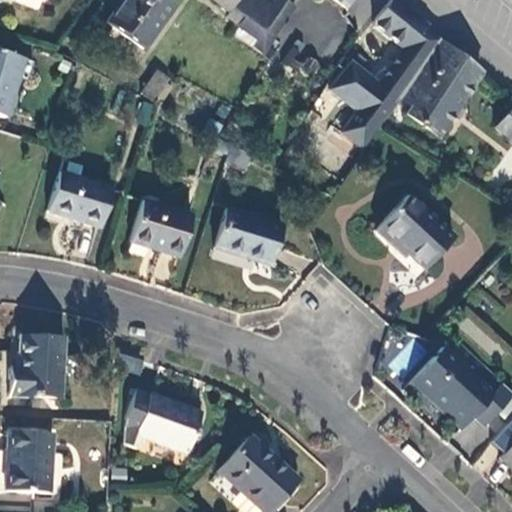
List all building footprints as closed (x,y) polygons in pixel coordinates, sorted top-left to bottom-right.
[(38,0),(10,0),(35,10),(38,0)] [(162,0),(122,0),(106,24),(141,50),(172,6),(162,0)] [(236,0),(212,0),(219,6),(227,12),(229,9),(236,0)] [(232,36),(260,55),(284,19),(268,8),(256,0),(236,0),(229,9),(227,12),(241,23),(237,28),(232,36)] [(277,0),(273,0),(268,8),(284,19),(291,9),(277,0)] [(361,149),(381,122),(381,124),(397,99),(404,88),(415,72),(435,41),(423,31),(426,26),(393,0),(390,0),(372,22),(373,28),(402,50),(376,84),(349,64),(329,91),(356,112),(341,133),(361,149)] [(333,0),(345,8),(350,0),(333,0)] [(436,40),(435,41),(415,72),(404,88),(418,96),(410,109),(405,117),(437,138),(478,76),(479,73),(436,40)] [(302,46),(289,57),(298,67),(311,56),(302,46)] [(0,52),(0,117),(3,118),(15,77),(25,80),(31,62),(0,52)] [(304,67),(305,70),(305,71),(306,73),(310,75),(313,75),(317,74),(320,70),(320,67),(320,66),(319,63),(315,60),(313,60),(310,60),(307,61),(306,62),(305,64),(304,67)] [(293,70),(289,84),(310,90),(314,76),(293,70)] [(155,72),(140,94),(151,101),(166,80),(155,72)] [(418,96),(404,88),(397,99),(410,109),(418,96)] [(511,144),(511,107),(494,129),(511,144)] [(212,124),(208,131),(215,136),(220,129),(212,124)] [(225,156),(228,145),(216,138),(214,137),(210,150),(225,156)] [(237,160),(240,151),(228,145),(225,156),(237,160)] [(58,172),(46,212),(97,229),(110,189),(58,172)] [(394,247),(421,272),(451,240),(405,198),(372,232),(391,250),(394,247)] [(142,202),(129,243),(177,259),(191,218),(142,202)] [(224,210),(212,249),(268,267),(281,227),(224,210)] [(406,334),(385,368),(404,380),(426,347),(406,334)] [(8,370),(7,398),(58,400),(61,341),(17,339),(15,371),(8,370)] [(458,430),(471,418),(482,428),(511,397),(500,386),(491,396),(440,348),(407,383),(458,430)] [(138,424),(135,436),(186,455),(200,414),(135,391),(125,418),(138,424)] [(511,417),(488,443),(502,455),(511,444),(511,417)] [(7,433),(3,491),(46,494),(50,435),(7,433)] [(249,437),(217,472),(260,511),(267,511),(296,482),(249,437)] [(511,444),(502,455),(498,460),(511,472),(511,444)]
